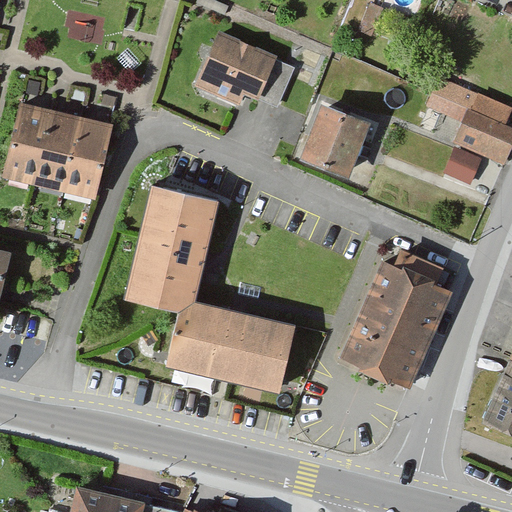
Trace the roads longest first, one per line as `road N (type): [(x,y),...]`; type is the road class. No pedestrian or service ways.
road 1 (residential): [(43,416),(123,164),(146,142),(182,135),(204,143),(481,267)]
road 2 (secondary): [(43,416),(387,496)]
road 3 (residential): [(410,502),(481,267)]
